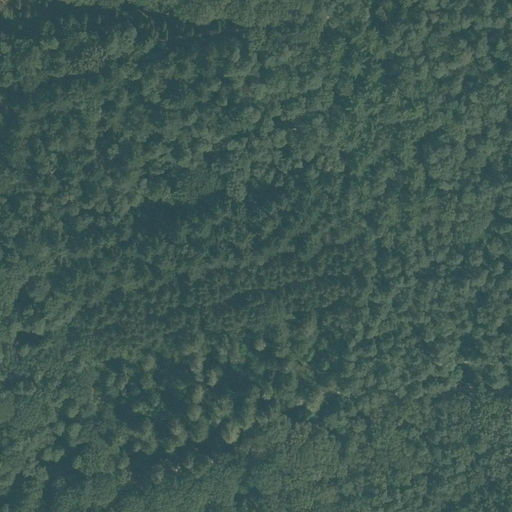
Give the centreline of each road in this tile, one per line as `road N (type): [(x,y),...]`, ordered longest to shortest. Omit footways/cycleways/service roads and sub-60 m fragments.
road 1 (track): [(1,89),(119,489)]
road 2 (track): [(315,18),(361,223),(354,301),(322,423)]
road 3 (track): [(0,90),(152,40),(315,18)]
road 4 (track): [(90,498),(322,423)]
road 5 (track): [(322,423),(426,390),(511,392)]
